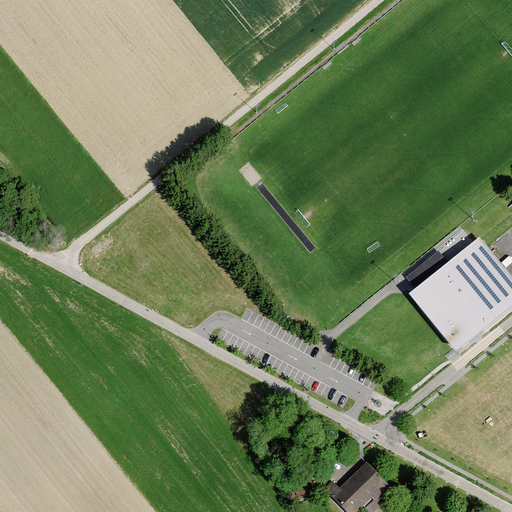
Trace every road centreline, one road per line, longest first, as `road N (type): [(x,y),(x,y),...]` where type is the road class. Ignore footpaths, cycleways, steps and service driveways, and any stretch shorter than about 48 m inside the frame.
road 1 (track): [(57,265),(383,0)]
road 2 (residential): [(510,511),(168,327)]
road 3 (unclassified): [(0,234),(168,327)]
